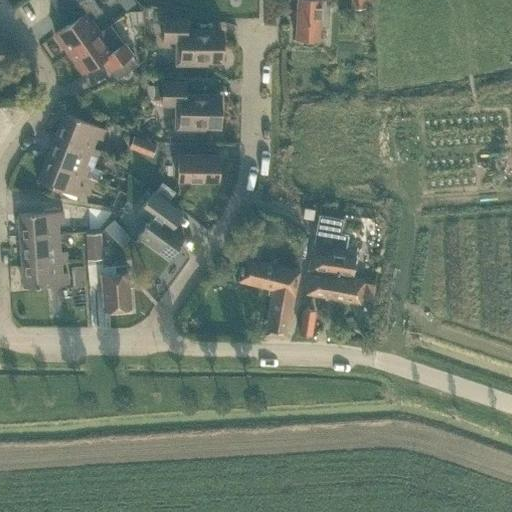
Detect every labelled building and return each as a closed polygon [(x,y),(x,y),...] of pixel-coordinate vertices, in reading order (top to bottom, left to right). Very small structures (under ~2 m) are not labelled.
[(92,0),(73,0),(65,6),(75,20),(54,34),(67,54),(98,32),(90,20),(101,12),(92,0)] [(136,2),(134,0),(117,0),(126,11),(136,2)] [(327,26),(327,0),(296,0),(294,39),(318,40),(318,26),(327,26)] [(348,0),(349,9),(365,9),(364,0),(348,0)] [(128,12),(129,25),(142,25),(141,12),(128,12)] [(223,29),(187,29),(187,18),(162,17),(162,43),(174,44),(173,65),(207,66),(207,64),(222,64),(223,29)] [(130,55),(123,44),(109,25),(98,32),(67,54),(81,74),(102,59),(109,70),(130,55)] [(161,83),(161,105),(179,105),(178,126),(219,126),(219,98),(184,97),(184,83),(161,83)] [(146,100),(159,100),(159,85),(146,85),(146,100)] [(55,133),(91,148),(95,138),(100,140),(104,130),(63,113),(55,133)] [(80,175),(85,178),(90,167),(84,165),(91,148),(55,133),(44,161),(80,175)] [(128,148),(150,157),(155,145),(133,136),(128,148)] [(177,182),(217,183),(218,156),(177,155),(177,182)] [(76,185),(80,175),(44,161),(36,181),(78,197),(82,187),(76,185)] [(149,220),(138,236),(167,258),(183,237),(171,228),(182,213),(152,190),(137,211),(149,220)] [(368,220),(370,209),(350,207),(349,217),(368,220)] [(311,220),(313,210),(303,208),(302,218),(311,220)] [(19,241),(57,238),(56,223),(62,223),(61,212),(17,215),(19,241)] [(261,239),(272,227),(259,215),(248,227),(261,239)] [(317,215),(314,230),(308,270),(351,277),(354,257),(343,255),(346,235),(338,234),(340,220),(317,215)] [(114,243),(126,233),(114,219),(102,229),(114,243)] [(86,260),(102,259),(100,233),(84,234),(86,260)] [(58,252),(57,238),(19,241),(20,266),(59,263),(65,263),(64,252),(58,252)] [(247,241),(237,281),(271,290),(263,335),(285,336),(292,295),(298,272),(257,262),(261,245),(247,241)] [(60,273),(59,263),(20,266),(22,288),(67,284),(66,273),(60,273)] [(102,267),(102,275),(100,275),(103,311),(129,309),(126,266),(102,267)] [(83,287),(82,267),(70,267),(71,288),(83,287)] [(374,285),(362,283),(363,283),(308,273),(304,294),(359,303),(360,299),(371,301),(374,285)] [(304,312),(301,335),(314,336),(317,314),(304,312)]
